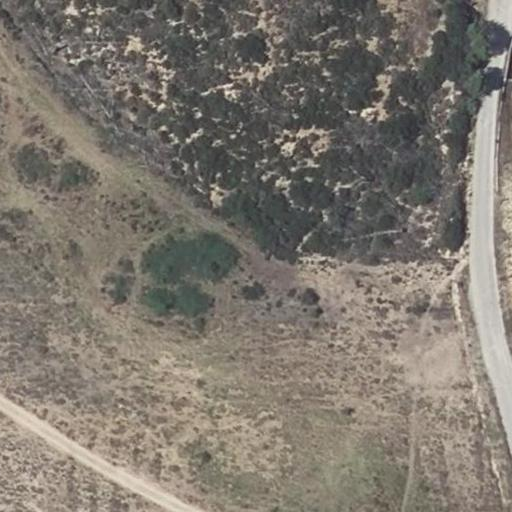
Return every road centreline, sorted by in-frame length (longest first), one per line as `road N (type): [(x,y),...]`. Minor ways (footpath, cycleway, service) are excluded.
road 1 (unclassified): [(504,0),(482,180),(482,280),(511,403)]
road 2 (track): [(182,511),(0,389)]
